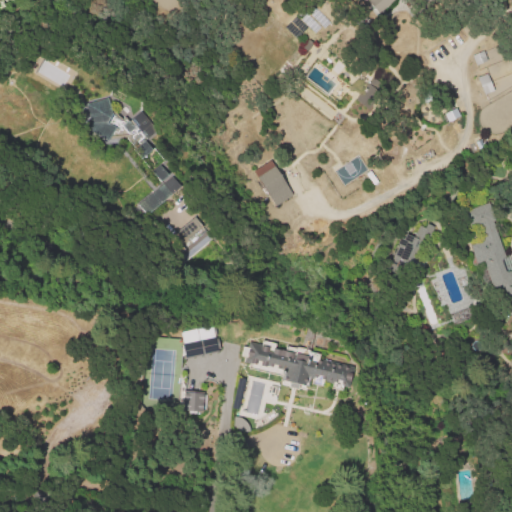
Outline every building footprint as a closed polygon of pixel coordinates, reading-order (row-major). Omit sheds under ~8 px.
[(365,0),(375,12),(390,0),(365,0)] [(483,52),(487,62),(475,67),(471,56),(483,52)] [(487,74),(495,92),(483,97),(476,79),(487,74)] [(127,138),(106,144),(90,135),(83,106),(107,100),(111,115),(113,115),(125,118),(126,121),(128,120),(140,112),(156,134),(146,141),(151,149),(152,148),(161,160),(149,168),(127,138)] [(443,126),(439,117),(455,109),(460,118),(443,126)] [(160,165),(169,175),(159,184),(150,173),(160,165)] [(275,208),(256,178),(275,167),(293,196),(275,208)] [(145,219),(135,207),(170,177),(180,188),(145,219)] [(487,203),(511,279),(491,286),(483,261),(475,264),(469,246),(482,242),(476,223),(469,225),(464,211),(487,203)] [(193,217),(209,235),(181,259),(165,241),(193,217)] [(433,229),(424,243),(420,241),(404,269),(392,262),(394,258),(392,257),(398,247),(395,245),(399,238),(402,240),(406,234),(412,237),(418,227),(423,230),(426,225),(433,229)] [(511,282),(511,304),(501,293),(511,282)] [(178,331),(184,358),(217,350),(211,325),(178,331)] [(243,364),(244,360),(238,358),(240,347),(247,349),(248,343),(291,354),(292,348),(320,355),(318,360),(350,368),(349,374),(350,377),(351,379),(350,381),(349,383),(346,385),(346,389),(340,388),(339,389),(338,391),(336,391),(334,389),(333,388),(322,385),(319,386),(316,386),(314,385),(313,384),(313,383),(310,382),(308,388),(305,387),(304,393),(288,389),(289,383),(283,382),(285,374),(283,373),(282,378),(248,370),(249,365),(243,364)] [(0,402),(0,367),(25,368),(25,375),(45,375),(45,403),(32,403),(32,410),(22,410),(22,403),(0,402)] [(182,410),(202,411),(202,392),(182,391),(182,410)]
